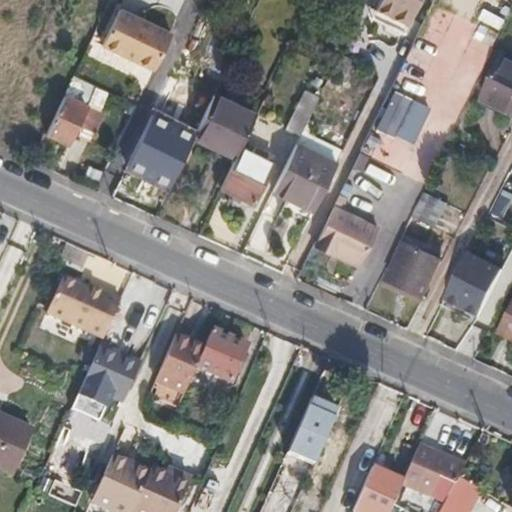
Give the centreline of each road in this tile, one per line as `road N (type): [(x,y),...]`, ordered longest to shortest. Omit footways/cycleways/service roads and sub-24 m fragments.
road 1 (residential): [(0,183),(511,411)]
road 2 (unknown): [(342,336),(417,158),(471,0)]
road 3 (unknown): [(267,303),(383,62)]
